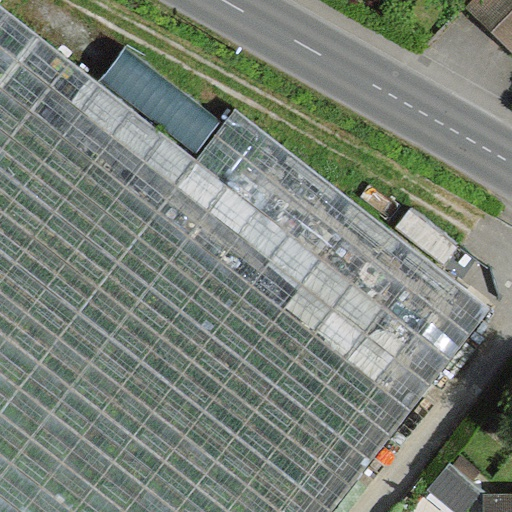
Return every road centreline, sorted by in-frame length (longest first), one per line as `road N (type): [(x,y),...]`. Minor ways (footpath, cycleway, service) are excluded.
road 1 (track): [(511,244),(80,0)]
road 2 (tertiary): [(511,162),(224,0)]
road 3 (track): [(374,511),(485,352)]
